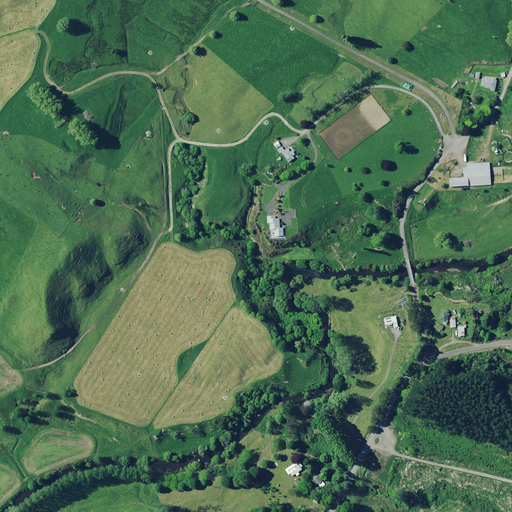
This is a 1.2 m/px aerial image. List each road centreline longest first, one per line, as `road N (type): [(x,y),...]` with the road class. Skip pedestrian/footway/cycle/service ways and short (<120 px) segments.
road 1 (unclassified): [(429,356),(403,211),(441,158),(494,110)]
road 2 (unclassified): [(325,511),(397,386),(429,356)]
